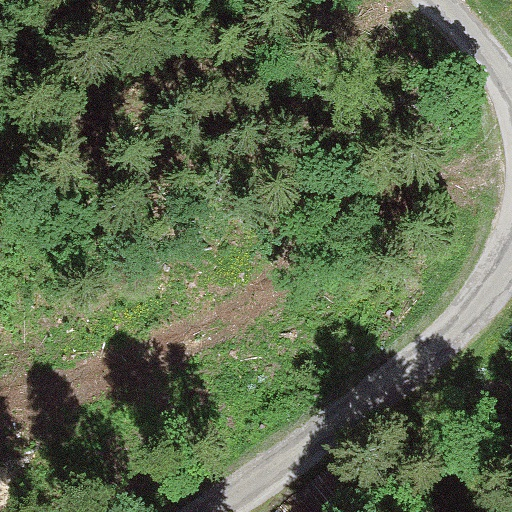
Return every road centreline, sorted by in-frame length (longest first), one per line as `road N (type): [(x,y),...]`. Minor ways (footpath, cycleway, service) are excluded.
road 1 (unclassified): [(210,511),(433,358),(474,318),(511,237)]
road 2 (unclassified): [(511,105),(470,37),(432,0)]
